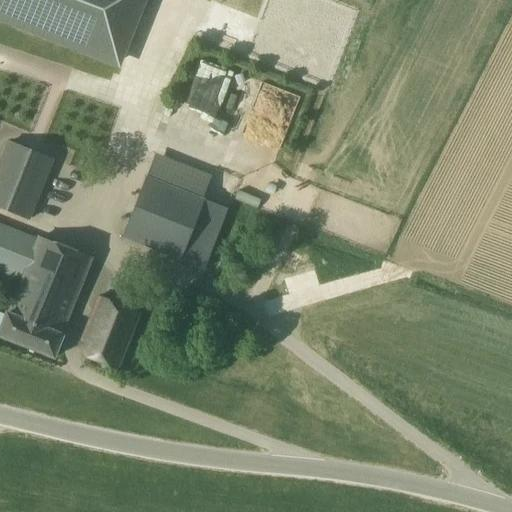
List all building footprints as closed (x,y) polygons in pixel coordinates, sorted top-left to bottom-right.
[(138,0),(0,0),(0,23),(110,69),(138,0)] [(204,95),(230,105),(241,79),(215,69),(204,95)] [(251,111),(268,118),(264,128),(284,136),(299,97),(262,82),(251,111)] [(51,158),(6,140),(0,156),(0,205),(28,217),(51,158)] [(227,209),(145,177),(121,237),(203,269),(227,209)] [(0,337),(52,359),(60,336),(59,335),(88,259),(36,238),(35,241),(0,227),(0,272),(21,281),(7,316),(5,316),(4,318),(0,316),(0,337)] [(170,273),(198,283),(203,270),(174,260),(170,273)] [(139,314),(97,297),(78,346),(120,362),(139,314)]
